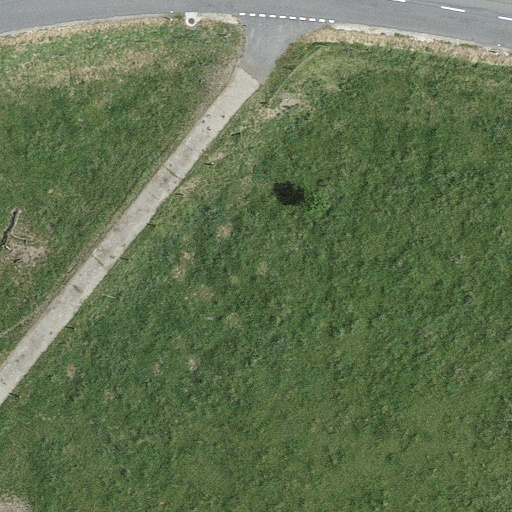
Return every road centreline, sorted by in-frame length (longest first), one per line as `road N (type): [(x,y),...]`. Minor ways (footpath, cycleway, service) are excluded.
road 1 (tertiary): [(0,3),(397,0),(511,22)]
road 2 (track): [(0,386),(250,73),(286,0)]
